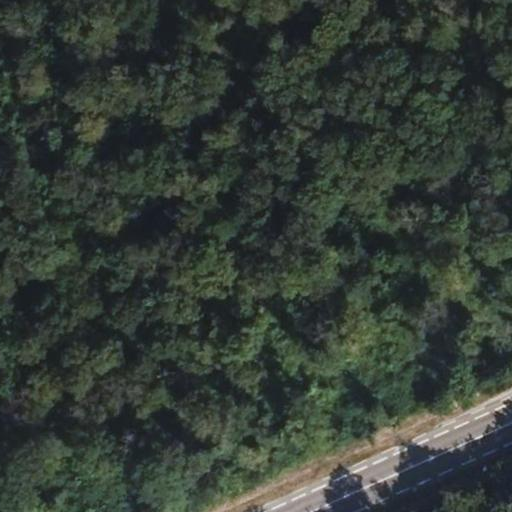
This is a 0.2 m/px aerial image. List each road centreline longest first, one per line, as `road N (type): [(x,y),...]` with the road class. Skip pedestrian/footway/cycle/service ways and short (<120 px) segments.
road 1 (track): [(177,0),(511,316)]
road 2 (primary): [(325,511),(511,429)]
